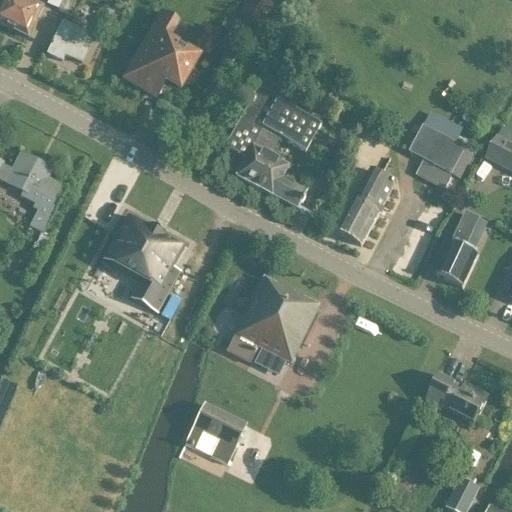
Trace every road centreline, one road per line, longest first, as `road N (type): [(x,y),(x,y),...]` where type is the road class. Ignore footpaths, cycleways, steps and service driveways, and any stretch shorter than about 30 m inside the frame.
road 1 (tertiary): [(511,352),(0,91)]
road 2 (track): [(511,22),(437,116),(418,161)]
